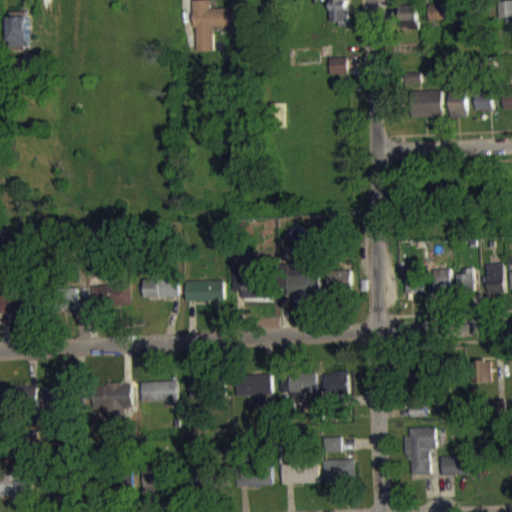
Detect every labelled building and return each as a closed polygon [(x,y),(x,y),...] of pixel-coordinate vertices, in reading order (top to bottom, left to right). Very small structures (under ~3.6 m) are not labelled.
[(333,0),(334,30),(342,30),(342,35),(351,34),(350,0),(333,0)] [(511,30),(511,7),(501,8),(501,31),(511,30)] [(197,8),(198,60),(216,59),(216,35),(233,34),(234,43),(254,42),(253,10),(233,11),(233,16),(213,16),(212,8),(197,8)] [(431,29),(449,29),(448,11),(431,12),(431,29)] [(418,13),(400,13),(401,37),(419,37),(418,13)] [(457,33),(470,33),(472,16),(458,15),(457,33)] [(32,56),(31,19),(11,19),(11,56),(32,56)] [(350,82),(349,65),(332,66),(333,83),(350,82)] [(410,82),(410,91),(424,91),(423,81),(410,82)] [(450,96),(451,126),(469,125),(468,95),(450,96)] [(420,125),(445,124),(445,98),(420,99),(420,125)] [(494,99),(477,100),(478,118),(495,117),(494,99)] [(321,303),(321,283),(305,283),(305,272),(292,272),(291,303),(321,303)] [(274,306),(273,286),(247,287),(246,273),(234,273),(235,307),(274,306)] [(487,302),(507,301),(506,273),(487,273),(487,302)] [(452,276),(435,277),(435,301),(453,300),(452,276)] [(352,301),(353,278),(330,277),(329,300),(352,301)] [(476,279),(459,278),(459,298),(476,298),(476,279)] [(423,301),(424,283),(408,282),(407,301),(423,301)] [(112,284),(113,293),(94,294),(94,315),(134,314),(133,283),(112,284)] [(182,305),(181,287),(147,288),(147,305),(182,305)] [(228,309),(227,288),(188,290),(189,311),(228,309)] [(78,299),(60,300),(61,317),(79,317),(78,299)] [(0,300),(0,321),(36,321),(35,300),(0,300)] [(494,389),(493,368),(478,369),(478,390),(494,389)] [(327,380),(327,402),(351,402),(350,380),(327,380)] [(306,406),(306,401),(319,401),(319,382),(292,382),(291,406),(306,406)] [(274,383),(239,384),(239,404),(260,404),(260,412),(274,412),(274,383)] [(191,387),(192,407),(211,407),(211,386),(191,387)] [(181,409),(180,388),(144,390),(145,410),(181,409)] [(110,392),(109,426),(132,427),(133,392),(110,392)] [(30,395),(0,396),(1,418),(31,417),(30,395)] [(48,412),(79,413),(79,396),(48,395),(48,412)] [(412,425),(428,425),(428,409),(412,409),(412,425)] [(438,435),(412,436),(412,445),(407,445),(408,468),(414,468),(414,482),(434,482),(433,457),(439,457),(438,435)] [(331,462),(344,461),(343,445),(329,447),(331,462)] [(445,483),(472,482),(472,464),(445,465),(445,483)] [(357,467),(326,468),(327,494),(358,494),(357,467)] [(285,471),(285,492),(321,491),(321,470),(285,471)] [(276,494),(275,473),(247,474),(247,495),(276,494)] [(200,476),(199,496),(229,496),(230,476),(200,476)] [(169,498),(169,478),(145,479),(145,499),(169,498)] [(2,505),(38,504),(38,481),(2,481),(2,505)]
